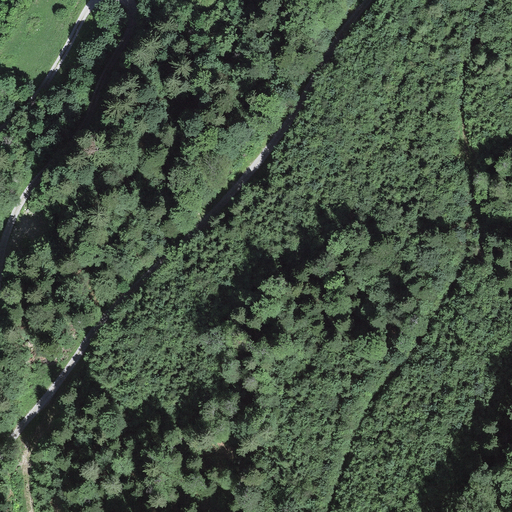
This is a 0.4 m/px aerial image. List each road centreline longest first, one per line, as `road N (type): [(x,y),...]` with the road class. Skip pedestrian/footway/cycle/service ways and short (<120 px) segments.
road 1 (track): [(367,0),(247,176),(103,316),(0,455)]
road 2 (track): [(0,264),(18,202),(91,110),(99,78),(129,32),(131,0)]
road 3 (track): [(95,0),(30,104),(0,130)]
